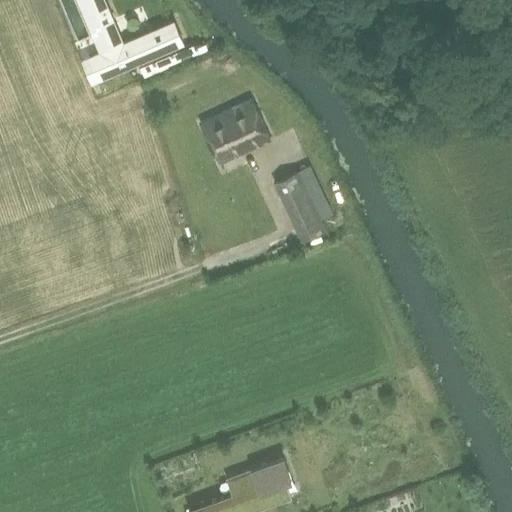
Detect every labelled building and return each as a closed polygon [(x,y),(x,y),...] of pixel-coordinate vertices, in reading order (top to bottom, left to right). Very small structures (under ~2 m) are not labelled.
[(93,80),(178,43),(168,21),(117,43),(98,0),(81,0),(103,50),(84,58),(93,80)] [(183,59),(178,47),(140,63),(146,76),(170,66),(170,65),(183,59)] [(272,139),(254,98),(203,120),(220,161),(272,139)] [(300,170),(279,179),(303,238),(326,228),(300,170)] [(284,493),(280,481),(291,477),(283,456),(227,477),(233,492),(190,508),(191,511),(241,511),(241,509),(284,493)]
